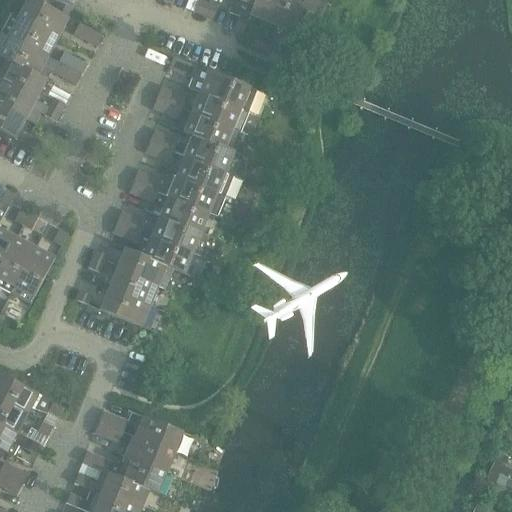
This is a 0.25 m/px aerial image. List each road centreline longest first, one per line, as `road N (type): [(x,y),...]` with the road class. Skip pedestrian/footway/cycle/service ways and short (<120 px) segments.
road 1 (residential): [(34,511),(86,426),(114,359),(49,330)]
road 2 (residential): [(100,217),(157,68),(116,51)]
road 3 (residential): [(52,197),(116,51)]
road 4 (residential): [(49,330),(100,217)]
